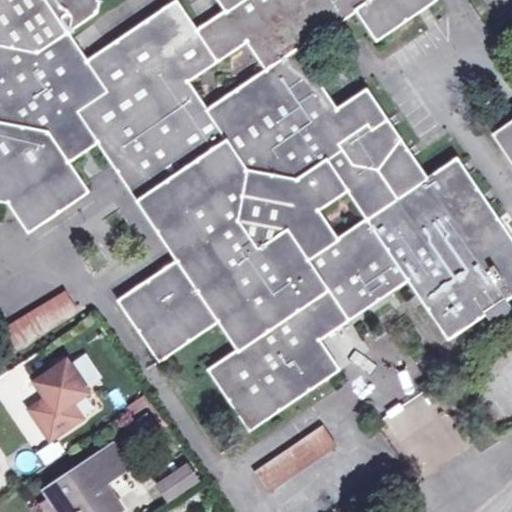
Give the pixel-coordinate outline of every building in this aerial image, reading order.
[(339,107),(299,49),(358,9),(380,38),(434,0),(221,0),(228,10),(201,28),(181,0),(178,0),(89,59),(71,30),(99,11),(101,0),(0,0),(0,197),(10,199),(29,229),(90,189),(71,159),(99,141),(180,259),(121,300),(161,359),(221,319),(241,348),(210,368),(252,428),(341,367),(322,337),(410,278),(450,335),(511,293),(511,233),(459,156),(430,177),(369,87),(339,107)] [(511,120),(496,132),(506,150),(511,158),(511,120)] [(66,288),(0,329),(0,340),(9,354),(80,310),(66,288)] [(96,312),(70,329),(78,341),(104,324),(96,312)] [(152,394),(121,349),(105,360),(135,405),(152,394)] [(45,398),(27,410),(51,445),(106,408),(72,358),(35,383),(45,398)] [(151,415),(133,427),(143,441),(162,429),(151,415)] [(324,422),(256,469),(270,490),(339,444),(324,422)] [(57,441),(39,453),(47,465),(65,453),(57,441)] [(114,443),(49,488),(65,511),(114,511),(122,506),(106,481),(122,471),(115,459),(121,454),(114,443)] [(129,466),(121,454),(115,459),(122,471),(129,466)] [(191,462),(158,484),(171,504),(204,482),(191,462)]
